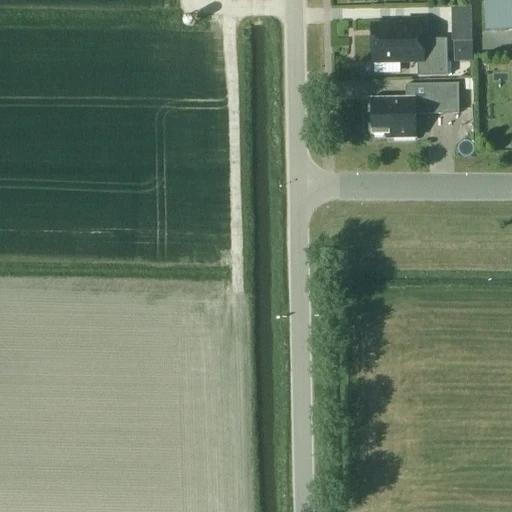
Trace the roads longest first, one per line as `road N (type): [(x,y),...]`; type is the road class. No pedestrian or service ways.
road 1 (tertiary): [(302,511),(297,188)]
road 2 (tertiary): [(297,188),(294,0)]
road 3 (unclassified): [(328,187),(511,188)]
